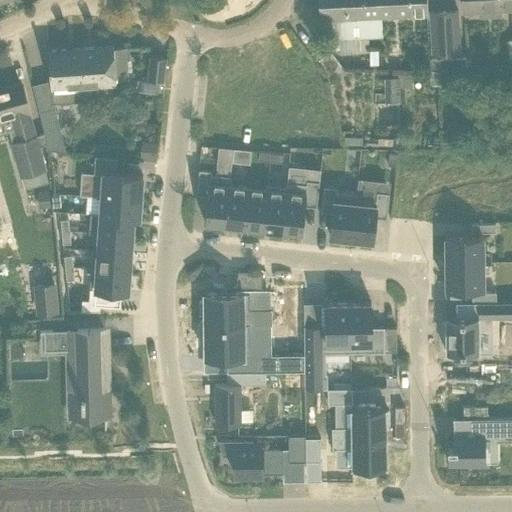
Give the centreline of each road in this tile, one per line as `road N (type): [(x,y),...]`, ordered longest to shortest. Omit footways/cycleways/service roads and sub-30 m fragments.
road 1 (residential): [(169,248),(163,298),(172,384),(207,504),(228,511),(418,507)]
road 2 (residential): [(169,248),(385,269),(405,280),(416,303),(418,507)]
road 3 (residential): [(195,39),(169,248)]
road 4 (track): [(0,454),(187,448)]
